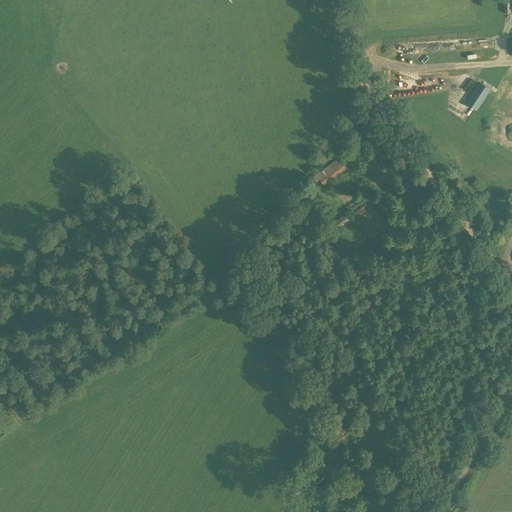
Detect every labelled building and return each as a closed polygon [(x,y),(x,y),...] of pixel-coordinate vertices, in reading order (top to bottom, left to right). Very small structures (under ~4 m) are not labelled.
[(511,0),(504,0),(504,2),(503,2),(503,13),(510,13),(510,2),(511,1),(511,0)] [(476,111),(490,89),(479,82),(465,103),(476,111)] [(323,186),(346,168),(338,158),(315,175),(323,186)] [(365,206),(356,213),(369,229),(366,231),(372,238),(386,226),(381,219),(379,220),(374,214),(372,215),(365,206)] [(339,227),(347,220),(343,215),(334,222),(339,227)]
